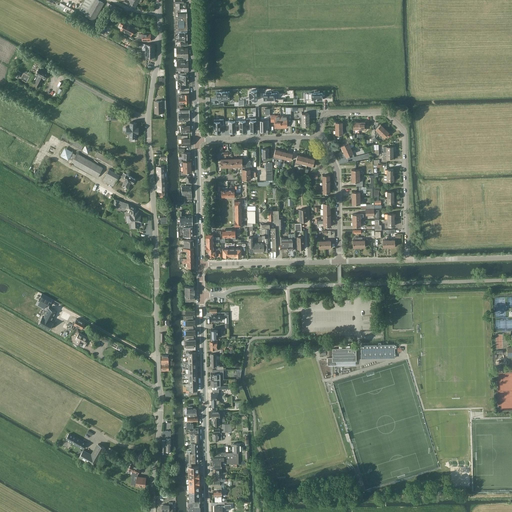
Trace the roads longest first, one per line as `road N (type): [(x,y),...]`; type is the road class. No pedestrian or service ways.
road 1 (unclassified): [(151,511),(161,399),(148,109),(158,0)]
road 2 (unclassified): [(201,295),(511,280)]
road 3 (residential): [(407,260),(403,130),(385,113),(327,113),(318,136)]
road 4 (secondary): [(207,511),(201,295)]
road 5 (track): [(0,181),(139,271),(156,273)]
road 6 (track): [(0,242),(157,317)]
road 7 (secondary): [(197,140),(193,0)]
road 8 (residential): [(200,264),(339,261)]
road 9 (residential): [(318,136),(337,170),(339,261)]
road 10 (secondary): [(200,264),(197,140)]
